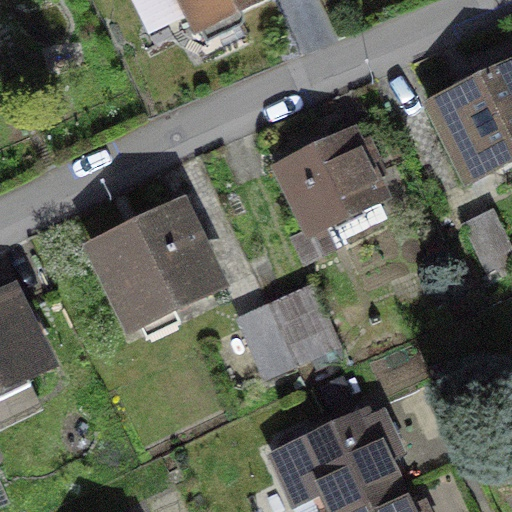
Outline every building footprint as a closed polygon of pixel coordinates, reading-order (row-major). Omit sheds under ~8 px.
[(166,0),(179,25),(229,0),(166,0)] [(511,56),(507,45),(410,88),(452,182),(511,155),(511,56)] [(337,120),(260,155),(299,241),(376,207),(337,120)] [(177,210),(91,251),(130,330),(215,289),(177,210)] [(286,275),(214,308),(246,378),(318,345),(286,275)] [(7,295),(0,298),(0,389),(43,368),(7,295)] [(416,511),(377,415),(261,462),(281,511),(298,511),(313,506),(315,511),(416,511)]
